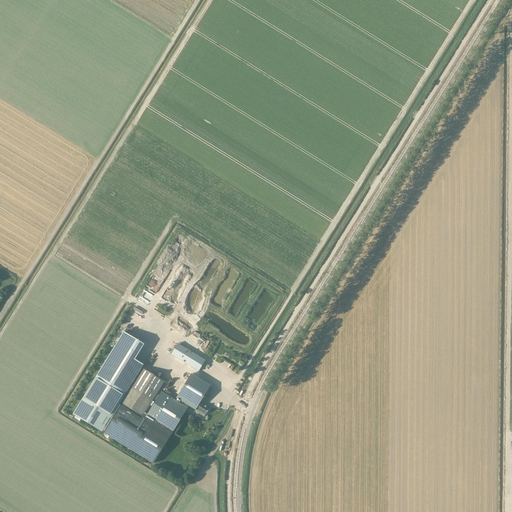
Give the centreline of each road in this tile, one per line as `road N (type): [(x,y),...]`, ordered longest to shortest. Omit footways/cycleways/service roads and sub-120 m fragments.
road 1 (secondary): [(237,511),(242,439),(263,381),(500,0)]
road 2 (track): [(474,0),(225,395)]
road 3 (track): [(511,9),(507,446)]
road 4 (track): [(208,0),(0,338)]
